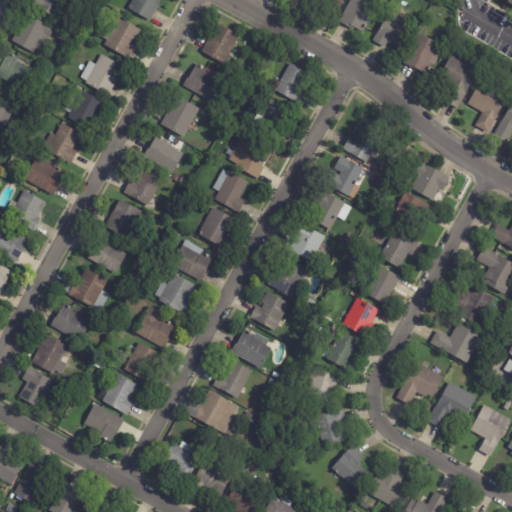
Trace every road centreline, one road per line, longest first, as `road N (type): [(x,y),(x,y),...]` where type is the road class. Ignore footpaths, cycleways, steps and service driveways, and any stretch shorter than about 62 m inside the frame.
road 1 (residential): [(358,69),(138,477)]
road 2 (residential): [(189,0),(0,353)]
road 3 (residential): [(511,188),(358,69),(234,0)]
road 4 (residential): [(490,177),(380,378),(378,405)]
road 5 (residential): [(199,511),(0,404)]
road 6 (residential): [(511,498),(392,431),(378,405)]
